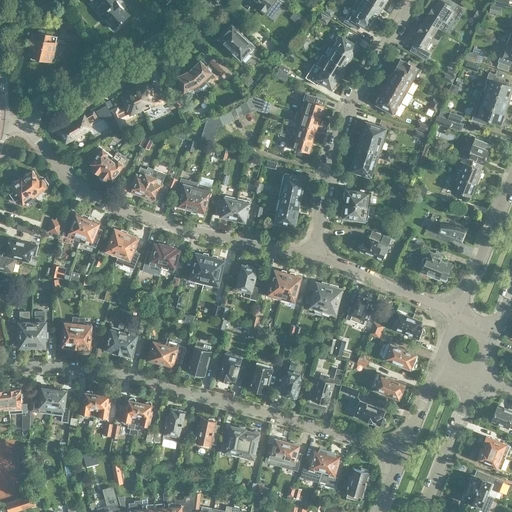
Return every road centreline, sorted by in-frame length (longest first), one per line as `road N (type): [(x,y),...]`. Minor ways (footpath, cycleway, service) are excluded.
road 1 (residential): [(401,453),(147,378),(0,368)]
road 2 (residential): [(312,254),(216,236),(92,195),(29,125)]
road 3 (residential): [(312,254),(347,111),(413,0)]
road 4 (residential): [(29,125),(56,97),(180,36),(216,0)]
road 5 (residential): [(458,313),(312,254)]
road 6 (residential): [(421,511),(476,376)]
road 7 (residential): [(458,313),(511,180)]
